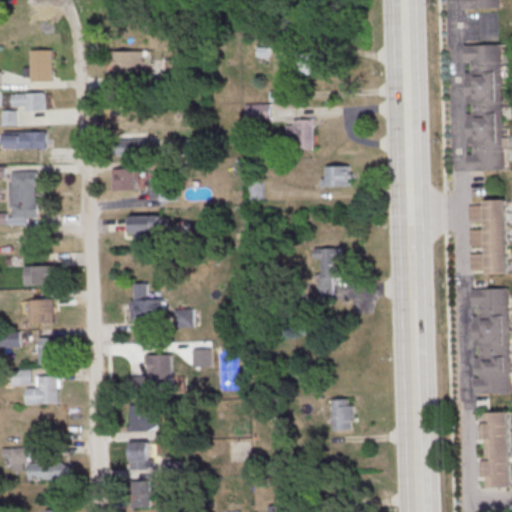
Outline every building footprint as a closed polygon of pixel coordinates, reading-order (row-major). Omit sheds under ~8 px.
[(499,0),(500,8),(465,9),(464,0),(499,0)] [(465,45),(500,43),(505,170),(469,171),(469,154),(474,154),(474,143),(469,144),(468,114),(473,113),(472,102),(467,102),(466,72),(471,72),(471,62),(465,62),(465,45)] [(259,48),(271,48),(270,58),(259,57),(259,48)] [(34,51),(54,50),(55,83),(34,83),(34,51)] [(145,50),(116,50),(116,62),(111,62),(111,72),(145,72),(145,50)] [(298,54),(313,54),(313,76),(299,77),(298,54)] [(184,59),(166,59),(166,78),(184,78),(184,59)] [(271,92),(286,91),(286,102),(272,103),(271,92)] [(14,95),(46,93),(46,112),(28,112),(28,107),(15,108),(14,95)] [(247,105),(272,104),(273,121),(248,122),(247,105)] [(4,111),(19,112),(19,126),(4,126),(4,111)] [(296,121),(317,120),(317,129),(315,129),(316,150),(297,150),(297,139),(289,139),(288,127),(296,127),(296,121)] [(7,133),(48,133),(48,150),(7,150),(7,133)] [(119,139),(119,155),(146,155),(146,139),(119,139)] [(328,168),(351,167),(352,187),(329,188),(328,168)] [(114,171),(138,170),(139,191),(115,192),(114,171)] [(14,173),(35,172),(35,204),(15,205),(14,173)] [(509,276),(488,276),(488,271),(472,271),(471,255),(487,254),(487,247),(471,248),(470,231),(486,231),(485,223),(470,224),(470,207),(485,207),(485,202),(507,201),(509,276)] [(129,215),(129,239),(162,239),(162,215),(129,215)] [(316,250),(343,249),(343,258),(339,258),(340,279),(334,279),(335,297),(319,298),(318,269),(323,269),(322,260),(317,261),(316,250)] [(57,265),(26,265),(26,284),(57,284),(57,265)] [(511,359),(511,395),(477,396),(476,379),(482,379),(482,375),(476,375),(476,359),(481,359),(481,348),(475,348),(474,318),(479,318),(479,307),(473,307),(473,290),(510,289),(511,359)] [(133,300),(157,299),(157,320),(133,321),(133,300)] [(29,301),(54,300),(56,324),(30,326),(29,301)] [(195,327),(195,309),(177,309),(177,327),(195,327)] [(20,346),(20,333),(1,333),(1,346),(20,346)] [(41,339),(59,338),(60,365),(41,366),(41,339)] [(152,357),(173,357),(173,389),(153,390),(152,357)] [(40,372),(60,371),(61,403),(41,404),(40,372)] [(28,384),(32,377),(27,373),(23,380),(28,384)] [(334,400),(335,431),(353,431),(353,422),(356,422),(356,407),(350,407),(350,400),(334,400)] [(132,406),(156,405),(157,426),(133,427),(132,406)] [(487,489),(485,414),(510,414),(511,489),(487,489)] [(132,444),(151,443),(152,470),(133,471),(132,444)] [(29,464),(29,447),(9,448),(10,472),(29,471),(29,479),(65,478),(64,463),(29,464)] [(134,482),(152,482),(153,509),(135,509),(134,482)]
